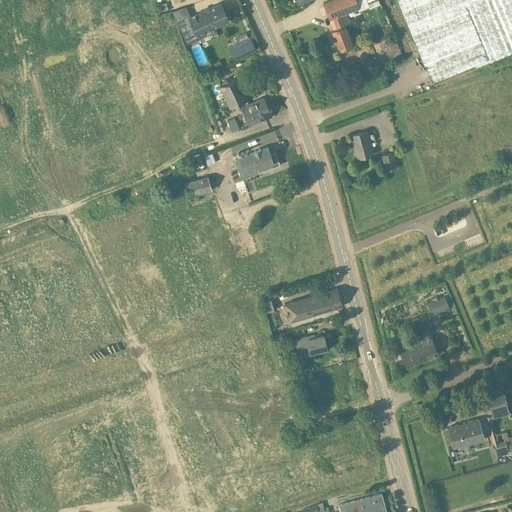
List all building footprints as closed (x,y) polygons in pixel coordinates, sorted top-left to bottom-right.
[(332,17),(337,29),(332,30),(339,49),(352,44),(345,25),(351,23),(347,12),(359,7),(355,0),(329,0),(323,2),(330,18),(332,17)] [(511,0),(397,0),(432,82),(488,59),(489,62),(511,52),(511,0)] [(179,8),(172,11),(178,27),(184,40),(193,36),(229,20),(221,3),(189,17),(186,18),(182,7),(179,8)] [(238,42),(229,46),(235,59),(254,51),(248,37),(246,33),(236,37),(238,42)] [(239,77),(220,86),(229,108),(249,99),(239,77)] [(250,125),(272,115),(263,97),(241,107),(250,125)] [(357,158),(373,154),(367,131),(351,135),(357,158)] [(254,152),(239,158),(243,168),(244,171),(257,167),(259,172),(279,164),(275,153),(270,155),(267,147),(260,150),(260,148),(254,151),(254,152)] [(381,154),(385,170),(396,167),(392,151),(381,154)] [(132,168),(135,177),(150,172),(148,163),(132,168)] [(211,190),(207,176),(184,183),(188,197),(211,190)] [(200,246),(230,236),(216,196),(186,207),(200,246)] [(342,306),(336,288),(284,303),(290,322),(342,306)] [(444,296),(428,302),(433,314),(448,307),(444,296)] [(276,309),(273,298),(261,301),(265,313),(276,309)] [(310,353),(327,348),(323,335),(310,338),(309,336),(295,339),(298,350),(309,347),(310,353)] [(438,354),(431,336),(399,349),(406,367),(438,354)] [(508,413),(503,393),(485,397),(489,411),(490,411),(492,417),(508,413)] [(484,438),(478,419),(448,427),(453,447),(484,438)] [(511,451),(511,441),(511,442),(507,430),(502,432),(505,443),(493,446),(496,456),(511,451)] [(495,444),(503,443),(502,433),(494,434),(495,444)] [(341,511),(386,511),(382,493),(339,504),(341,511)] [(318,511),(328,511),(328,509),(324,510),(322,502),(316,504),(318,511)]
